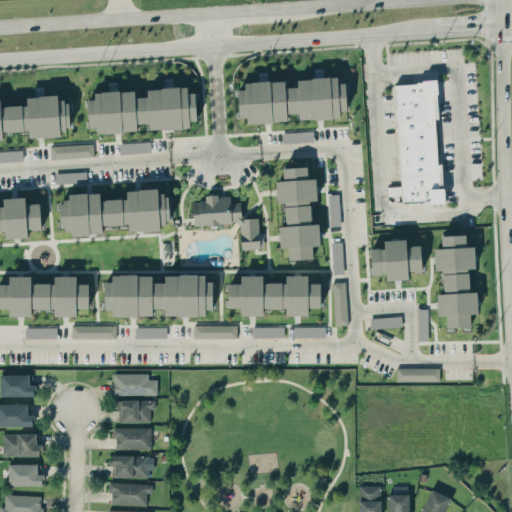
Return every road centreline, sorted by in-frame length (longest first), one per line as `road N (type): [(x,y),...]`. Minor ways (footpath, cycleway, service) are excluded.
road 1 (residential): [(168,157),(0,169),(358,343),(343,157),(330,148),(259,151)]
road 2 (secondary): [(0,60),(435,32)]
road 3 (secondary): [(503,27),(511,315)]
road 4 (secondary): [(211,13),(0,27)]
road 5 (residential): [(211,13),(221,153),(168,157)]
road 6 (secondary): [(409,0),(273,9)]
